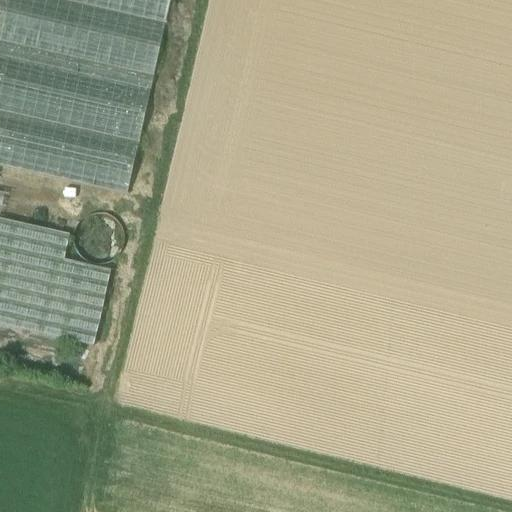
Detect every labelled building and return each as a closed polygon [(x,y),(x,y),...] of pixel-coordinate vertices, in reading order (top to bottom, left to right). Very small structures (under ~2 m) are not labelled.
[(168,0),(0,0),(0,58),(147,93),(168,0)] [(147,93),(0,58),(0,113),(135,145),(147,93)] [(135,145),(0,113),(0,167),(123,196),(135,145)] [(0,216),(0,318),(43,328),(61,255),(65,232),(0,216)] [(98,264),(61,255),(43,328),(81,337),(98,264)]
